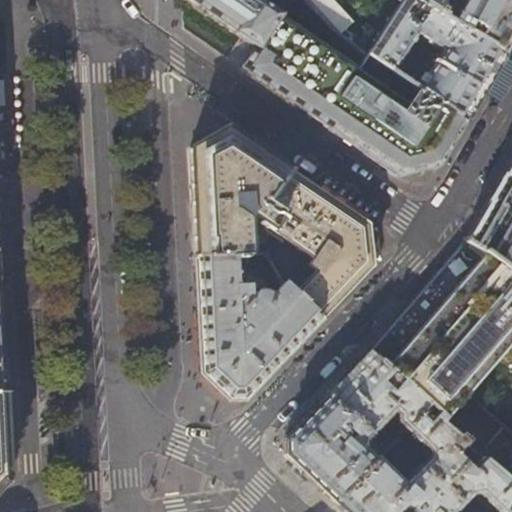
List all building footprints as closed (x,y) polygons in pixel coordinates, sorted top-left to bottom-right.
[(267,88),(326,129),(361,77),(274,17),(285,1),(284,0),(183,0),(232,33),(233,32),(253,47),(239,68),(267,88)] [(284,0),(285,1),(274,17),(361,77),(372,60),(393,28),(372,14),(371,7),(374,0),(284,0)] [(409,0),(374,0),(371,7),(372,14),(393,28),(401,16),(411,1),(409,0)] [(511,0),(409,0),(411,1),(425,9),(503,54),(511,39),(511,0)] [(485,85),(502,56),(503,54),(425,9),(414,24),(401,16),(393,28),(372,60),(389,72),(416,33),(441,50),(426,75),(421,73),(412,87),(463,122),(480,94),(485,85)] [(484,96),(507,57),(502,56),(485,85),(480,94),(484,96)] [(412,87),(389,72),(372,60),(361,77),(326,129),(360,151),(397,177),(437,167),(446,152),(463,122),(412,87)] [(193,258),(241,255),(262,254),(279,284),(291,295),(313,272),(306,265),(309,259),(267,230),(279,213),(263,203),(284,172),(222,131),(188,150),(191,203),(193,258)] [(511,157),(463,242),(511,276),(511,157)] [(363,226),(284,172),(263,203),(279,213),(267,230),(309,259),(306,265),(313,272),(291,295),(317,318),(354,280),(366,267),(363,226)] [(373,260),(370,231),(363,226),(366,267),(367,266),(373,260)] [(511,276),(463,242),(418,294),(366,354),(424,406),(436,416),(432,420),(463,446),(470,453),(478,459),(500,478),(511,460),(511,276)] [(243,287),(241,255),(193,258),(195,286),(199,374),(211,386),(225,400),(241,399),(281,357),(317,318),(291,295),(279,284),(267,298),(255,286),(243,287)] [(345,376),(324,399),(368,437),(391,413),(395,416),(395,421),(402,429),(424,406),(366,354),(345,376)] [(361,444),(368,437),(324,399),(304,419),(283,441),(284,456),(320,491),(332,503),(373,459),(362,449),(361,444)] [(436,416),(424,406),(402,429),(426,451),(425,458),(402,482),(375,457),(373,459),(332,503),(341,511),(413,511),(462,462),(454,455),(463,446),(432,420),(436,416)] [(469,469),(462,462),(413,511),(452,511),(468,496),(476,494),(494,511),(502,511),(511,501),(511,485),(502,480),(500,478),(478,459),(469,469)] [(511,460),(500,478),(502,480),(511,485),(511,460)] [(511,511),(511,501),(502,511),(511,511)]
